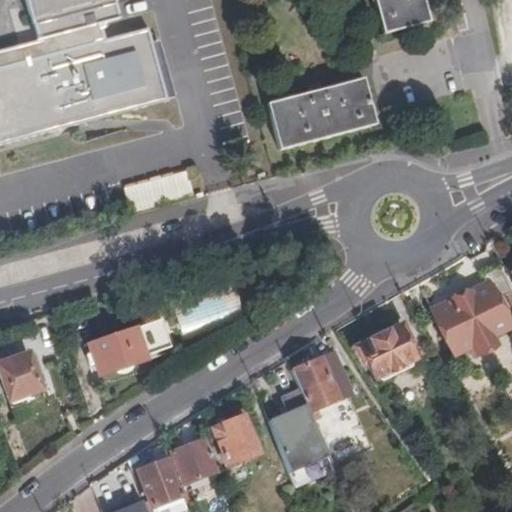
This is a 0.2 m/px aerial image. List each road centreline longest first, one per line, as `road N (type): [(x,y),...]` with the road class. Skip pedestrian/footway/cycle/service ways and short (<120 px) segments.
road 1 (residential): [(18,511),(91,452),(317,314),(355,281),(374,251)]
road 2 (tertiary): [(254,231),(0,303)]
road 3 (unknown): [(466,0),(485,94),(511,129)]
